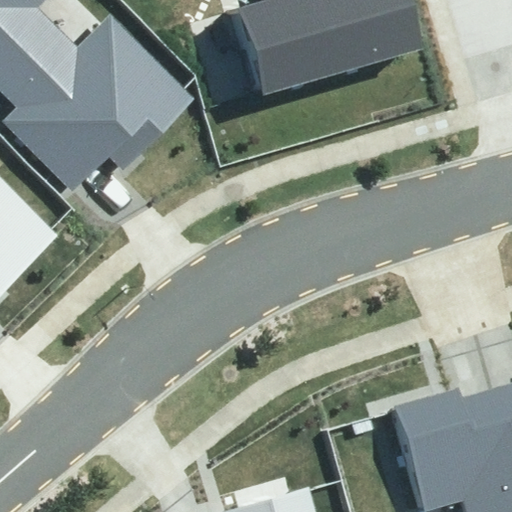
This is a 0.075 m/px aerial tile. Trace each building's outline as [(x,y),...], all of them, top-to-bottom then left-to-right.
[(0,112),(0,121),(66,183),(105,141),(118,154),(182,86),(100,9),(75,36),(36,0),(0,0),(0,89),(11,100),(0,112)] [(212,0),(243,113),(414,66),(395,0),(212,0)] [(0,272),(48,223),(0,178),(0,272)] [(511,511),(511,361),(388,391),(414,499),(470,486),(475,511),(511,511)] [(307,511),(299,484),(211,509),(211,511),(307,511)]
